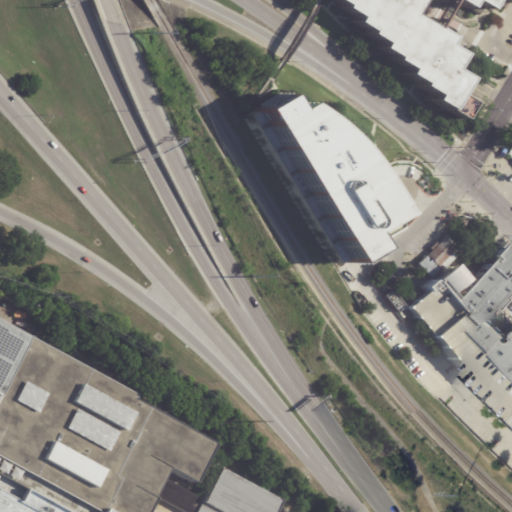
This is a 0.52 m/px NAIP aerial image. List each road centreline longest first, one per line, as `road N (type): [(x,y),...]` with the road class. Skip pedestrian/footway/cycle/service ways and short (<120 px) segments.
road 1 (primary): [(0,96),(265,396),(347,503)]
road 2 (motorway): [(345,465),(221,257),(112,24)]
road 3 (primary): [(345,465),(268,369),(203,266),(106,79)]
road 4 (motorway): [(0,214),(98,268),(163,319),(347,503)]
road 5 (motorway): [(202,0),(383,102)]
road 6 (secondary): [(247,0),(383,102)]
road 7 (secondary): [(276,0),(383,102)]
